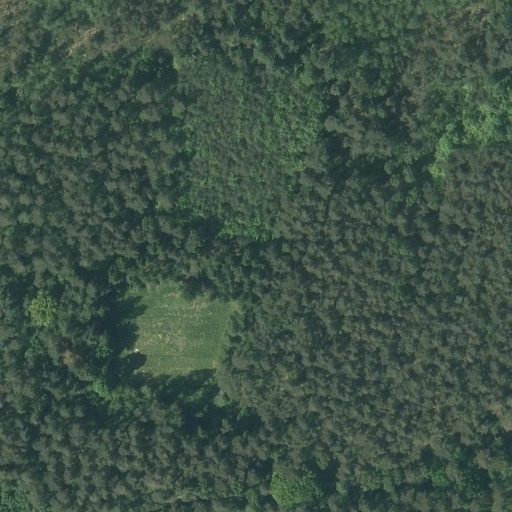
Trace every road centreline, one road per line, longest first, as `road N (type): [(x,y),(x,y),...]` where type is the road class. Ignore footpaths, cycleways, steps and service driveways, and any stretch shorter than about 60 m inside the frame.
road 1 (track): [(141,511),(177,496),(511,472)]
road 2 (track): [(52,511),(28,308),(115,302)]
